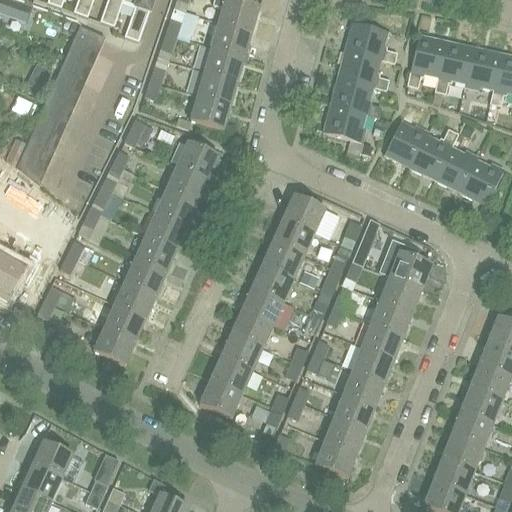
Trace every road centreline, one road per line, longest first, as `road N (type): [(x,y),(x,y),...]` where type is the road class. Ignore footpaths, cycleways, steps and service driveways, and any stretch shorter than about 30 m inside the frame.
road 1 (residential): [(375,511),(476,251)]
road 2 (residential): [(239,480),(0,355)]
road 3 (residential): [(157,376),(256,148)]
road 4 (residential): [(476,251),(256,148)]
road 5 (residential): [(256,148),(301,0)]
